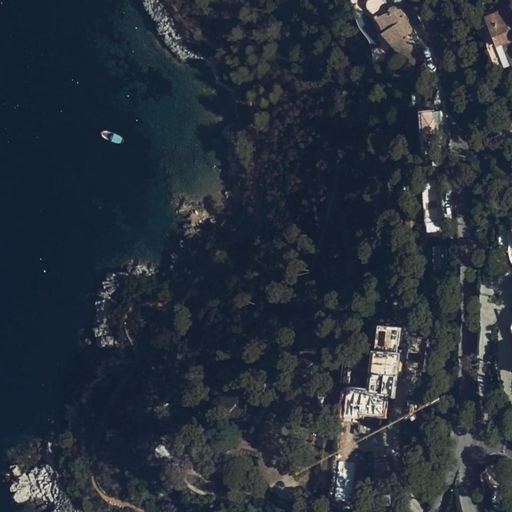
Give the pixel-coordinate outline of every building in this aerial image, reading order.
[(478,21),(486,41),(511,31),(511,22),(511,20),(511,19),(511,0),(506,0),(508,3),(482,13),(479,16),(478,21)] [(382,33),(403,59),(408,56),(412,57),(413,61),(414,61),(424,61),(423,52),(409,38),(406,39),(404,36),(411,30),(401,10),(398,9),(395,8),(374,15),(382,33)] [(511,31),(486,41),(496,69),(511,63),(511,31)] [(408,56),(403,59),(406,69),(414,69),(414,61),(413,61),(412,57),(408,56)] [(442,75),(433,75),(435,103),(445,102),(442,75)] [(463,114),(467,128),(493,122),(490,108),(487,107),(481,113),(479,110),(463,114)] [(423,111),(425,147),(438,146),(438,136),(442,136),(440,110),(423,111)] [(444,233),(454,233),(449,170),(439,171),(444,233)] [(447,245),(432,245),(434,268),(448,267),(447,245)] [(510,312),(507,267),(481,269),(485,314),(510,312)] [(398,353),(406,355),(408,346),(400,345),(402,327),(378,323),(374,350),(380,351),(382,333),(400,335),(398,353)] [(348,391),(344,418),(359,420),(360,412),(384,415),(386,394),(392,394),(395,375),(404,376),(406,355),(398,353),(400,335),(382,333),(380,351),(374,350),(372,362),(371,369),(369,389),(349,387),(349,391),(348,391)] [(456,349),(447,348),(447,359),(456,359),(456,349)] [(342,390),(348,391),(349,391),(349,387),(352,366),(371,369),(372,362),(346,359),(342,390)] [(415,363),(411,393),(426,395),(429,364),(415,363)] [(386,394),(384,415),(389,416),(392,394),(386,394)] [(362,469),(362,476),(373,477),(373,470),(362,469)] [(362,476),(360,490),(371,492),(373,477),(362,476)] [(368,511),(371,492),(360,490),(357,511),(368,511)]
